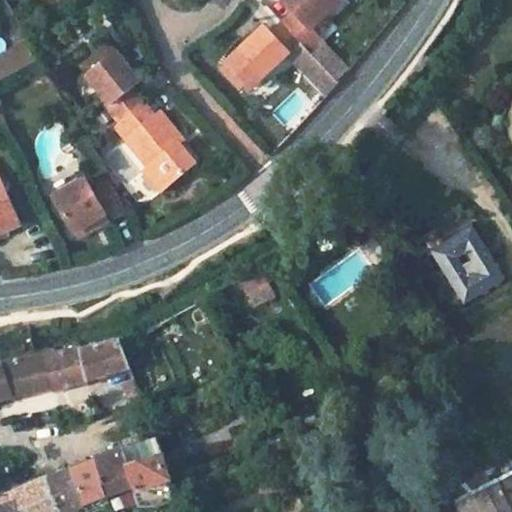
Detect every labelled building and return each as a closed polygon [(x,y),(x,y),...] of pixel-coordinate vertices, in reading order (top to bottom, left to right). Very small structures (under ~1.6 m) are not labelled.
[(331,0),(293,0),(282,10),(294,24),(282,34),(302,55),(311,65),(324,53),(312,40),(343,12),(331,0)] [(264,36),(225,73),(249,99),(287,64),(291,67),(302,55),(282,34),(272,43),(264,36)] [(117,56),(87,82),(111,111),(108,112),(121,127),(146,106),(135,92),(142,87),(117,56)] [(0,122),(11,117),(0,94),(0,122)] [(121,127),(118,129),(152,170),(148,172),(166,195),(201,167),(184,147),(187,144),(164,116),(158,120),(146,106),(121,127)] [(103,170),(51,200),(71,235),(103,217),(106,224),(127,212),(103,170)] [(1,176),(0,176),(0,240),(9,237),(7,232),(22,225),(1,176)] [(371,201),(363,188),(346,207),(351,220),(371,201)] [(103,217),(71,235),(75,241),(106,224),(103,217)] [(469,221),(426,251),(459,301),(503,275),(469,221)] [(119,337),(74,352),(82,379),(117,370),(132,404),(143,400),(119,337)] [(74,352),(41,359),(50,387),(82,379),(74,352)] [(41,359),(0,367),(0,400),(8,398),(50,387),(41,359)] [(176,496),(157,439),(126,448),(134,484),(139,504),(158,502),(176,496)] [(126,448),(96,461),(110,494),(134,484),(126,448)] [(511,511),(511,451),(510,452),(511,454),(511,478),(456,504),(460,511),(511,511)] [(96,461),(74,470),(87,504),(110,494),(96,461)] [(74,470),(52,479),(63,511),(68,511),(87,504),(74,470)] [(309,496),(295,471),(284,476),(298,502),(309,496)] [(26,485),(0,496),(0,511),(63,511),(52,479),(49,475),(26,485)]
